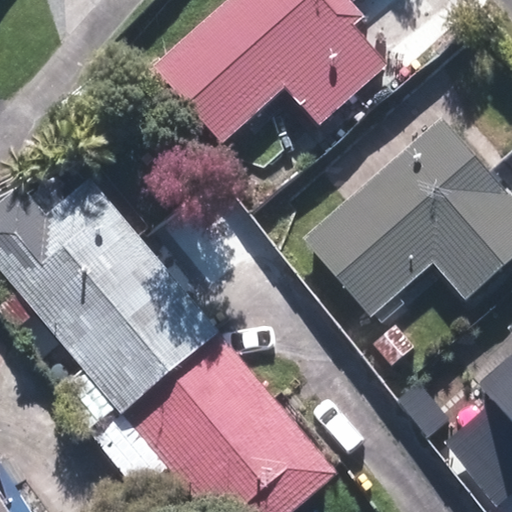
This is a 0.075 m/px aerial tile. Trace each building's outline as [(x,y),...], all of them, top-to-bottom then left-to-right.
[(277,96),(310,134),(378,76),(310,0),(235,0),(147,76),(213,152),(277,96)] [(511,215),(435,128),(300,245),(366,320),(426,268),(460,307),(511,261),(511,215)] [(17,193),(0,206),(0,280),(188,511),(294,511),(330,483),(212,338),(211,339),(89,188),(43,225),(17,193)] [(511,337),(511,359),(473,394),(489,412),(442,453),(493,511),(511,494),(511,331),(509,334),(511,337)] [(413,382),(386,403),(420,446),(447,425),(413,382)]
